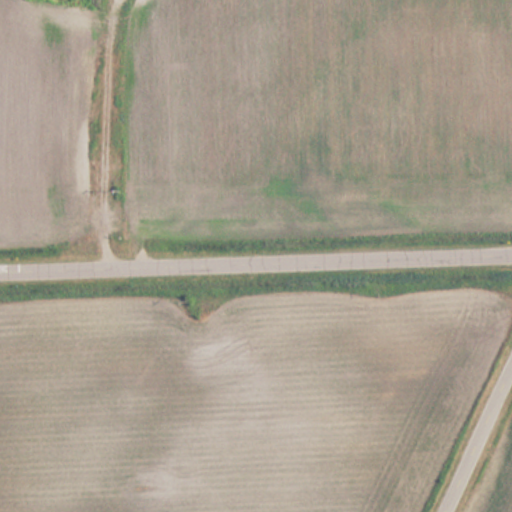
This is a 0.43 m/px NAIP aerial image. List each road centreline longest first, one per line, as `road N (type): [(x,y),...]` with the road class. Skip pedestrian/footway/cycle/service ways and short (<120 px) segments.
road 1 (secondary): [(0,269),(511,254)]
road 2 (residential): [(444,511),(511,366)]
